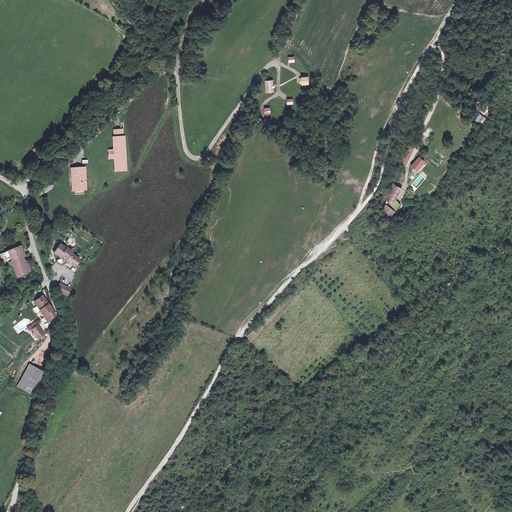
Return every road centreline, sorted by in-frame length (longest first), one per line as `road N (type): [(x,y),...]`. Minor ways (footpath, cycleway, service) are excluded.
road 1 (track): [(459,0),(400,96),(371,189),(231,345),(127,511)]
road 2 (track): [(180,511),(339,366),(511,249)]
road 3 (unclassified): [(0,176),(24,190),(63,345),(9,511)]
